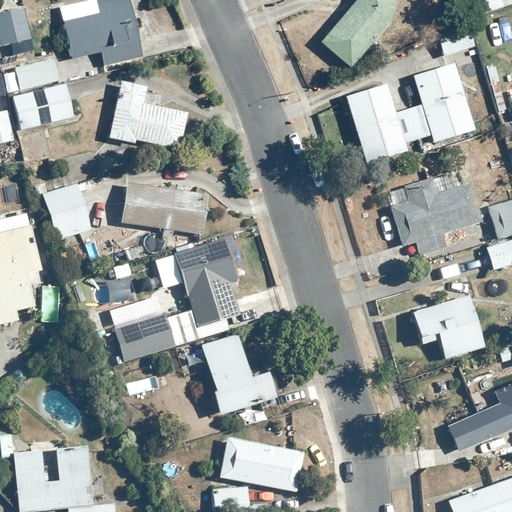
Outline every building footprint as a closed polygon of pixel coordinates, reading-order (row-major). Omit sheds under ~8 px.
[(141,58),(128,0),(105,0),(97,2),(96,0),(90,0),(58,7),(70,60),(99,53),(102,67),(141,58)] [(391,20),(394,0),(350,0),(318,47),(355,72),(391,20)] [(500,9),(498,0),(458,0),(463,18),(500,9)] [(0,47),(29,41),(23,10),(0,15),(0,47)] [(435,35),(442,57),(473,47),(467,25),(435,35)] [(73,78),(67,54),(1,70),(6,94),(73,78)] [(434,70),(344,96),(363,163),(403,152),(401,145),(429,137),(431,144),(473,132),(453,64),(434,70)] [(119,82),(108,136),(107,141),(133,146),(134,141),(178,150),(185,113),(141,105),(145,87),(119,82)] [(73,120),(65,85),(10,97),(17,132),(73,120)] [(96,161),(94,154),(76,159),(82,182),(125,171),(120,154),(96,161)] [(446,249),(442,235),(479,223),(463,169),(384,193),(400,247),(413,243),(417,257),(446,249)] [(89,231),(75,183),(40,193),(54,241),(89,231)] [(122,226),(159,230),(158,238),(172,239),(173,231),(202,235),(207,195),(126,186),(122,226)] [(511,198),(484,208),(494,242),(511,236),(511,198)] [(40,271),(25,212),(0,218),(0,325),(16,322),(14,312),(33,307),(25,275),(40,271)] [(229,331),(225,320),(236,317),(226,282),(233,280),(220,239),(172,254),(190,312),(161,320),(155,300),(107,315),(122,364),(229,331)] [(511,264),(511,256),(507,240),(484,247),(491,271),(511,264)] [(485,265),(480,251),(456,259),(461,273),(485,265)] [(127,264),(110,267),(112,281),(130,278),(127,264)] [(483,348),(467,295),(410,312),(419,340),(435,335),(443,360),(483,348)] [(248,378),(236,335),(199,346),(219,415),(274,399),(266,373),(248,378)] [(511,428),(511,383),(484,396),(489,408),(445,427),(457,453),(511,428)] [(301,452),(224,438),(216,479),(294,492),(301,452)] [(90,505),(85,446),(11,452),(16,511),(36,511),(65,510),(64,511),(112,511),(112,504),(90,505)] [(511,511),(511,477),(446,501),(450,511),(511,511)] [(245,511),(245,487),(208,488),(208,511),(245,511)]
